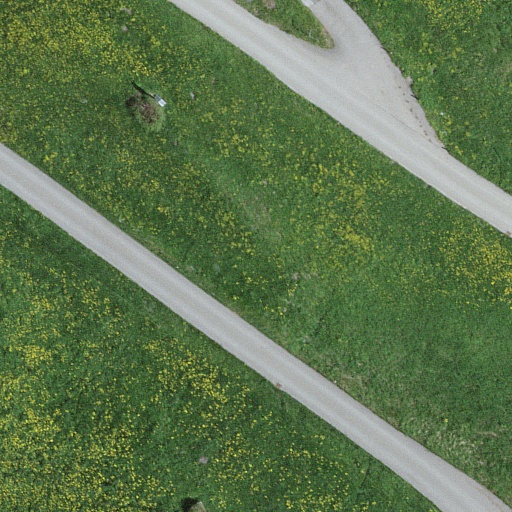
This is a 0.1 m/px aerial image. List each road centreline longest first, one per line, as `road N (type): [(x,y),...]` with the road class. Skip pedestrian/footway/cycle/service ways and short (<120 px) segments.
road 1 (unclassified): [(0,166),(472,511)]
road 2 (unclassified): [(511,217),(391,143),(193,0)]
